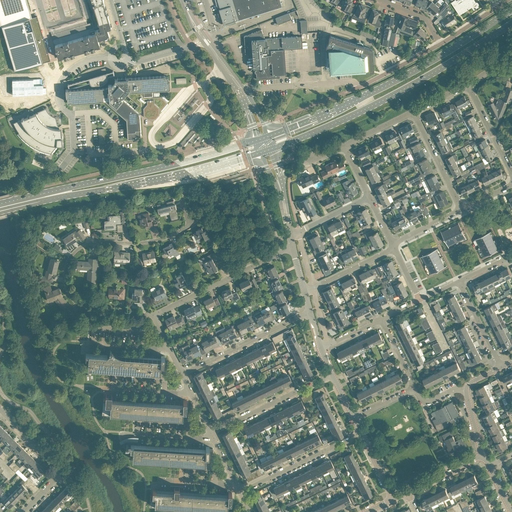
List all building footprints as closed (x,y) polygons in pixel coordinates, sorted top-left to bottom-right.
[(0,0),(0,24),(1,26),(2,26),(32,17),(26,0),(0,0)] [(91,0),(100,29),(95,30),(98,39),(103,38),(105,37),(107,36),(107,37),(108,37),(108,36),(109,36),(107,29),(111,28),(111,25),(110,25),(110,23),(110,22),(110,23),(108,15),(107,15),(107,13),(107,12),(106,8),(105,8),(105,6),(105,5),(104,2),(103,0),(91,0)] [(280,0),(217,0),(225,24),(282,6),(280,0)] [(349,15),(351,11),(354,8),(354,7),(350,5),(352,1),(350,0),(344,0),(344,1),(341,6),(345,9),(343,11),(349,15)] [(416,0),(417,1),(415,5),(424,9),(426,4),(427,1),(425,1),(425,0),(416,0)] [(453,0),(452,1),(451,2),(457,11),(461,9),(463,12),(472,6),(474,9),(475,9),(476,8),(478,6),(473,0),(453,0)] [(441,13),(444,9),(448,4),(444,1),(441,4),(437,1),(435,4),(432,2),(430,5),(429,4),(426,8),(433,14),(437,10),(441,13)] [(364,22),(366,18),(368,13),(364,11),(366,6),(361,4),(361,5),(359,4),(357,9),(355,13),(354,12),(352,17),(353,18),(351,21),(355,22),(356,19),(357,20),(364,22)] [(442,18),(450,9),(449,8),(450,6),(449,4),(439,15),(442,18)] [(371,24),(374,25),(379,27),(381,18),(377,17),(379,13),(377,12),(377,11),(373,9),(368,19),(372,21),(371,24)] [(289,13),(275,18),(278,24),(291,19),(289,13)] [(417,21),(401,15),(397,26),(398,26),(396,33),(401,34),(401,33),(413,37),(415,28),(417,21)] [(444,27),(447,25),(448,26),(451,24),(451,23),(455,20),(451,15),(443,20),(444,20),(441,22),(444,27)] [(32,17),(2,26),(15,71),(43,62),(43,60),(43,61),(44,61),(44,62),(45,62),(46,61),(46,60),(46,59),(47,61),(50,60),(37,16),(32,17)] [(388,44),(390,32),(391,29),(390,29),(391,26),(393,17),(387,16),(386,20),(385,20),(384,24),(385,26),(384,34),(383,38),(384,38),(382,45),(388,47),(388,44)] [(92,22),(79,26),(80,30),(83,29),(93,26),(92,22)] [(79,26),(65,30),(59,32),(60,36),(80,30),(79,26)] [(377,35),(374,34),(361,28),(359,34),(372,39),(374,40),(377,35)] [(419,41),(417,41),(417,40),(416,39),(418,37),(421,40),(427,34),(420,28),(415,34),(414,35),(414,36),(413,37),(413,38),(412,42),(411,47),(415,48),(416,44),(418,44),(419,41)] [(265,39),(263,34),(261,29),(244,36),(245,54),(252,53),(253,68),(256,68),(262,67),(261,65),(263,65),(263,67),(268,67),(267,50),(273,50),(272,47),(302,46),(302,36),(297,36),(281,37),(275,38),(276,38),(277,45),(272,46),(271,38),(272,38),(266,38),(266,39),(265,39)] [(98,39),(95,30),(90,31),(91,34),(88,35),(83,36),(83,37),(68,41),(63,42),(63,43),(55,45),(59,58),(64,56),(64,57),(64,56),(68,55),(70,54),(70,55),(71,55),(70,54),(74,53),(74,54),(74,53),(84,50),(84,51),(85,50),(84,50),(88,49),(91,48),(91,49),(91,48),(94,47),(94,48),(95,47),(100,46),(99,43),(102,42),(104,40),(103,38),(98,39)] [(397,46),(401,34),(396,33),(390,32),(388,44),(397,46)] [(356,43),(331,36),(331,35),(330,35),(326,49),(326,50),(326,49),(327,49),(328,62),(328,63),(327,64),(327,65),(327,66),(328,67),(331,67),(331,68),(332,69),(333,69),(333,70),(334,70),(335,71),(336,71),(337,71),(338,70),(339,70),(340,69),(341,69),(341,68),(342,67),(359,66),(359,71),(359,72),(374,71),(374,70),(372,49),(363,46),(363,45),(363,44),(362,43),(361,42),(360,42),(360,41),(359,41),(357,42),(356,43)] [(280,75),(286,74),(284,49),(303,48),(302,46),(272,47),(273,50),(267,50),(268,67),(263,67),(263,65),(261,65),(262,67),(256,68),(256,79),(280,78),(280,75)] [(81,72),(88,68),(86,63),(78,67),(81,72)] [(165,75),(126,78),(126,77),(117,78),(117,79),(115,79),(106,73),(68,84),(69,89),(65,89),(66,95),(67,95),(67,102),(71,101),(71,102),(104,100),(126,119),(128,139),(136,139),(136,137),(141,137),(140,117),(139,114),(138,114),(138,112),(142,112),(143,115),(148,119),(155,118),(159,114),(159,112),(168,102),(160,96),(154,97),(153,89),(170,88),(169,82),(168,82),(168,76),(165,76),(165,75)] [(42,79),(12,80),(13,95),(46,94),(46,88),(43,88),(43,85),(42,85),(42,79)] [(511,97),(511,88),(507,87),(503,100),(507,102),(510,103),(511,97)] [(171,101),(163,94),(161,97),(169,103),(171,101)] [(459,108),(463,106),(468,104),(464,96),(461,98),(461,99),(456,102),(459,108)] [(507,102),(503,100),(499,98),(495,107),(493,103),(489,104),(492,110),(491,110),(495,117),(497,120),(500,120),(507,102)] [(452,110),(452,109),(449,105),(445,107),(445,106),(441,108),(445,117),(453,113),(456,121),(457,120),(460,119),(457,114),(455,109),(452,110)] [(56,123),(55,118),(53,117),(52,117),(51,116),(50,115),(49,115),(48,114),(48,113),(47,113),(46,111),(46,110),(45,110),(37,113),(36,113),(24,118),(24,117),(21,118),(22,119),(13,123),(15,125),(15,127),(16,128),(17,130),(18,132),(19,133),(19,132),(23,136),(27,140),(31,143),(35,146),(40,149),(45,151),(50,152),(56,145),(63,145),(62,141),(61,140),(62,139),(63,138),(63,136),(62,135),(60,132),(58,129),(56,123)] [(440,122),(435,112),(431,114),(431,113),(426,116),(430,123),(433,121),(435,125),(440,122)] [(469,125),(476,121),(474,116),(474,115),(469,118),(468,115),(466,116),(460,119),(457,120),(459,123),(464,121),(465,123),(468,122),(469,125)] [(470,132),(471,131),(480,127),(476,121),(469,125),(467,126),(470,132)] [(402,140),(403,140),(409,136),(408,133),(413,131),(410,123),(400,128),(401,130),(400,130),(403,135),(401,137),(402,140)] [(481,134),(482,133),(483,133),(482,133),(483,133),(480,127),(471,131),(474,137),(475,140),(477,139),(482,136),(481,134)] [(446,137),(446,136),(442,128),(441,129),(435,131),(437,134),(434,135),(435,135),(437,141),(446,137)] [(398,137),(397,135),(394,131),(385,135),(389,143),(392,141),(392,140),(398,137)] [(449,142),(450,142),(447,136),(446,136),(446,137),(437,141),(440,147),(449,143),(449,142)] [(383,145),(382,143),(380,138),(380,139),(375,142),(374,141),(370,143),(374,150),(383,145)] [(481,138),(471,143),(472,146),(476,144),(479,150),(478,150),(488,145),(485,139),(482,140),(481,138)] [(411,153),(421,148),(418,143),(419,142),(408,148),(411,153)] [(451,148),(449,143),(440,147),(443,152),(443,153),(447,151),(448,153),(463,145),(462,143),(451,148)] [(480,156),(491,151),(488,145),(478,150),(480,156)] [(369,153),(366,148),(366,147),(365,147),(365,146),(361,148),(357,151),(356,150),(359,157),(364,155),(365,157),(369,155),(368,153),(369,153)] [(414,159),(420,156),(425,154),(424,154),(421,148),(411,153),(414,159)] [(486,157),(487,160),(494,157),(494,156),(491,151),(480,156),(482,159),(486,157)] [(457,157),(454,158),(453,155),(446,158),(446,159),(446,158),(449,164),(456,161),(458,160),(457,157)] [(419,170),(429,165),(426,159),(427,159),(427,158),(416,164),(419,170)] [(335,161),(325,166),(327,169),(321,172),(325,178),(331,175),(331,174),(338,171),(345,168),(343,164),(338,166),(335,161)] [(452,170),(458,167),(456,161),(449,164),(452,170)] [(376,172),(380,170),(380,169),(379,169),(376,164),(365,169),(367,169),(368,171),(367,171),(369,176),(376,172)] [(422,175),(428,172),(433,170),(432,170),(429,165),(419,170),(422,175)] [(463,175),(467,173),(472,171),(472,170),(471,168),(469,169),(464,171),(461,165),(458,167),(452,170),(455,176),(454,176),(461,173),(462,176),(463,175)] [(479,170),(485,167),(483,165),(475,169),(478,174),(481,173),(479,170)] [(494,172),(497,178),(503,175),(503,176),(500,169),(494,172)] [(492,181),(488,174),(486,170),(483,172),(485,176),(482,177),(486,184),(492,181)] [(379,179),(376,172),(369,176),(371,180),(372,179),(373,181),(372,182),(379,179)] [(488,174),(492,181),(497,178),(494,172),(488,174)] [(319,180),(318,179),(316,174),(311,177),(309,174),(308,174),(309,175),(305,177),(305,176),(299,179),(303,187),(313,182),(313,183),(319,180)] [(427,186),(437,181),(434,175),(435,175),(424,180),(427,186)] [(378,194),(384,191),(388,189),(385,183),(389,181),(392,180),(391,177),(383,181),(384,183),(374,188),(375,188),(378,194)] [(478,179),(476,181),(474,179),(472,178),(470,179),(475,189),(481,186),(481,187),(482,186),(478,179)] [(410,187),(421,182),(420,179),(409,184),(410,187)] [(470,192),(475,189),(470,179),(468,180),(470,184),(466,185),(470,192)] [(343,183),(350,196),(357,192),(355,188),(354,188),(352,184),(353,183),(351,184),(349,180),(343,183)] [(429,192),(436,189),(441,186),(440,186),(437,181),(427,186),(429,192)] [(464,195),(470,192),(466,185),(460,188),(464,195)] [(409,193),(408,190),(409,190),(407,186),(404,188),(407,194),(392,201),(394,204),(398,202),(399,201),(400,201),(410,196),(409,193)] [(380,200),(387,196),(395,192),(394,190),(389,192),(386,194),(384,191),(378,194),(380,200)] [(435,202),(445,197),(442,192),(443,191),(432,196),(435,202)] [(430,198),(432,196),(431,194),(425,197),(419,200),(421,202),(430,198)] [(336,203),(333,199),(332,196),(327,198),(326,197),(323,199),(327,207),(326,206),(331,204),(332,205),(336,203)] [(390,202),(388,198),(387,196),(380,200),(383,205),(383,206),(390,202)] [(445,197),(435,202),(438,208),(449,203),(448,202),(448,203),(445,197)] [(316,213),(314,208),(312,206),(310,207),(306,199),(299,202),(302,207),(303,206),(305,210),(304,211),(304,212),(307,210),(310,216),(316,213)] [(157,204),(158,209),(159,214),(160,214),(160,213),(169,210),(171,220),(170,221),(170,222),(180,219),(179,218),(178,219),(174,200),(173,200),(167,202),(167,206),(165,206),(165,203),(160,205),(160,204),(157,204)] [(411,212),(408,213),(404,205),(402,205),(400,201),(399,201),(401,206),(408,219),(410,218),(412,221),(412,220),(417,218),(412,207),(409,209),(411,212)] [(425,211),(423,208),(421,204),(419,205),(415,207),(415,205),(412,206),(412,207),(417,218),(423,215),(422,212),(425,211)] [(405,221),(408,219),(401,206),(400,207),(401,209),(400,210),(402,214),(396,217),(397,219),(400,226),(406,223),(407,223),(405,221)] [(360,217),(368,214),(365,208),(358,212),(358,211),(354,213),(357,218),(360,217)] [(150,218),(148,213),(140,215),(141,218),(138,218),(140,226),(145,225),(146,228),(153,226),(151,220),(153,220),(154,226),(158,225),(155,216),(150,218)] [(362,229),(365,227),(370,225),(369,222),(371,220),(368,214),(360,217),(364,224),(360,226),(362,229)] [(122,224),(121,224),(120,215),(109,216),(109,220),(104,220),(104,222),(104,224),(105,229),(117,228),(117,231),(123,231),(122,224)] [(395,229),(400,226),(397,219),(391,222),(395,229)] [(344,228),(342,225),(340,221),(334,224),(338,231),(344,228)] [(332,234),(338,231),(334,224),(328,226),(332,234)] [(462,230),(459,224),(451,228),(450,226),(449,227),(454,235),(463,230),(462,230)] [(194,235),(192,236),(194,241),(197,242),(198,243),(202,241),(200,237),(201,236),(203,240),(205,239),(207,238),(208,241),(210,240),(211,241),(214,239),(209,228),(203,230),(202,227),(196,230),(197,231),(193,233),(194,235)] [(441,233),(444,239),(444,240),(454,235),(449,227),(449,229),(441,233)] [(85,237),(83,233),(81,229),(76,232),(76,233),(73,235),(72,233),(63,238),(66,242),(65,243),(66,243),(68,246),(71,244),(71,243),(76,240),(75,239),(79,237),(80,240),(85,237)] [(372,241),(380,238),(377,231),(374,233),(373,230),(368,232),(365,234),(367,239),(370,238),(372,241)] [(466,237),(463,231),(463,230),(454,235),(458,243),(459,243),(458,241),(466,237)] [(489,232),(483,235),(482,235),(487,244),(495,240),(495,239),(493,240),(489,232)] [(321,241),(320,239),(318,235),(316,235),(315,233),(307,237),(309,242),(311,241),(313,245),(321,241)] [(445,240),(448,246),(456,242),(457,244),(458,243),(454,235),(444,240),(445,240)] [(481,236),(482,236),(476,239),(480,247),(478,248),(478,249),(487,244),(482,235),(481,236)] [(358,247),(354,239),(353,236),(350,238),(354,247),(347,250),(348,251),(352,259),(358,256),(355,251),(359,249),(358,247)] [(370,243),(371,245),(373,249),(376,248),(375,247),(383,244),(380,238),(372,241),(370,243)] [(492,253),(498,250),(494,242),(496,241),(495,240),(487,244),(491,254),(492,253)] [(315,255),(323,251),(322,248),(324,247),(321,241),(313,245),(315,249),(313,250),(315,255)] [(180,254),(177,248),(175,244),(173,245),(172,243),(169,244),(169,245),(163,248),(165,253),(168,251),(170,255),(174,253),(175,256),(176,256),(177,259),(181,257),(180,254)] [(484,257),(490,254),(491,254),(487,244),(478,249),(479,249),(480,249),(484,257)] [(367,252),(365,247),(364,245),(361,247),(361,246),(358,247),(359,249),(361,254),(367,252)] [(436,249),(430,252),(429,252),(433,262),(442,257),(441,257),(440,257),(436,249)] [(203,257),(199,259),(201,264),(205,262),(210,273),(217,269),(213,260),(222,255),(220,250),(203,258),(203,257)] [(343,250),(341,250),(339,251),(336,252),(341,261),(344,259),(345,262),(352,259),(348,251),(344,253),(343,250)] [(155,260),(155,256),(154,251),(149,252),(149,253),(143,254),(143,257),(138,258),(142,266),(145,265),(145,262),(155,260)] [(322,263),(330,259),(326,252),(325,253),(323,251),(315,255),(318,260),(320,259),(322,263)] [(129,263),(129,258),(129,253),(115,252),(114,262),(129,263)] [(428,253),(422,256),(426,264),(425,265),(425,266),(433,262),(429,252),(428,253)] [(333,265),(336,264),(332,257),(330,259),(322,263),(323,266),(321,267),(325,276),(331,273),(330,270),(334,268),(333,265)] [(439,270),(445,267),(441,259),(442,258),(442,257),(433,262),(438,271),(439,270)] [(57,260),(51,258),(48,271),(54,272),(54,273),(55,272),(56,272),(59,260),(57,260)] [(99,266),(99,264),(99,259),(92,258),(92,263),(81,262),(81,261),(77,261),(77,265),(81,265),(81,268),(88,269),(87,282),(95,282),(96,265),(99,266)] [(387,270),(394,266),(391,260),(384,264),(387,270)] [(431,274),(437,271),(438,271),(433,262),(425,266),(425,267),(427,266),(431,274)] [(271,277),(274,276),(278,274),(278,273),(278,274),(274,266),(267,269),(271,277)] [(394,266),(387,270),(388,273),(385,275),(387,279),(385,280),(381,282),(382,282),(383,285),(392,280),(392,281),(395,279),(393,275),(397,273),(394,266)] [(378,274),(375,270),(373,271),(371,269),(365,272),(369,280),(370,279),(370,281),(374,279),(376,280),(378,284),(382,282),(381,282),(380,278),(378,274)] [(505,279),(511,276),(508,269),(502,272),(505,279)] [(505,279),(502,272),(501,272),(501,271),(498,272),(499,273),(496,274),(500,282),(505,279)] [(369,280),(365,272),(359,275),(364,283),(361,284),(365,294),(368,292),(366,286),(367,284),(366,283),(370,281),(369,280)] [(191,282),(189,278),(187,274),(184,276),(182,273),(176,276),(179,281),(175,284),(177,289),(186,284),(185,282),(189,280),(191,282)] [(501,285),(500,282),(496,274),(491,277),(496,288),(501,285)] [(275,290),(278,288),(282,286),(278,279),(278,278),(276,280),(274,276),(271,277),(267,279),(269,283),(271,282),(275,290)] [(490,290),(496,288),(491,277),(485,280),(490,290)] [(257,284),(255,279),(254,278),(252,279),(253,280),(250,281),(249,278),(240,283),(241,286),(243,290),(247,288),(248,290),(250,288),(250,289),(253,288),(254,289),(259,287),(258,285),(257,284)] [(357,285),(356,282),(354,278),(348,280),(351,287),(357,285)] [(485,280),(484,280),(484,279),(481,281),(482,281),(479,283),(483,290),(484,293),(490,290),(485,280)] [(348,289),(351,287),(348,280),(341,283),(343,287),(340,289),(342,293),(346,300),(350,298),(347,294),(350,293),(348,289)] [(391,285),(392,286),(395,292),(397,291),(404,288),(401,282),(397,284),(396,282),(393,283),(392,281),(392,280),(383,285),(385,288),(387,287),(391,285)] [(475,294),(483,290),(479,283),(473,285),(475,289),(473,290),(473,289),(476,296),(475,294)] [(57,302),(62,298),(61,296),(62,295),(59,288),(52,291),(50,286),(44,288),(49,301),(55,299),(57,302)] [(167,296),(165,291),(162,287),(156,290),(155,287),(154,287),(151,288),(150,289),(155,300),(162,296),(163,298),(167,296)] [(124,299),(124,294),(125,289),(117,288),(117,289),(109,289),(109,297),(109,298),(109,297),(118,297),(118,299),(124,299)] [(143,302),(143,297),(144,292),(142,292),(142,289),(135,288),(134,293),(132,293),(132,299),(140,300),(140,302),(143,302)] [(239,298),(239,296),(236,291),(236,292),(232,294),(229,288),(222,292),(223,294),(221,295),(223,300),(231,296),(233,301),(239,298)] [(279,302),(282,301),(286,299),(282,291),(280,292),(278,288),(275,290),(271,292),(273,296),(275,295),(279,302)] [(336,297),(334,292),(331,288),(322,293),(324,298),(326,297),(328,301),(336,297)] [(388,296),(385,288),(382,289),(381,290),(383,295),(378,297),(379,300),(383,307),(389,304),(387,301),(390,299),(388,296)] [(397,291),(399,295),(399,296),(400,297),(407,294),(404,288),(397,291)] [(393,297),(399,295),(397,291),(395,292),(388,296),(390,299),(391,302),(395,300),(393,297)] [(457,301),(456,298),(455,295),(452,296),(451,292),(444,296),(447,302),(449,301),(450,304),(457,301)] [(220,304),(219,302),(217,297),(213,299),(212,296),(204,300),(207,308),(213,305),(214,306),(220,304)] [(340,306),(339,303),(336,297),(328,301),(330,305),(328,306),(330,311),(340,306)] [(64,310),(66,308),(69,306),(63,298),(62,298),(57,302),(64,310)] [(377,310),(383,307),(379,300),(373,303),(377,310)] [(277,309),(279,311),(281,315),(283,314),(283,315),(290,311),(289,311),(286,304),(286,303),(283,305),(282,301),(279,302),(275,304),(277,307),(278,309),(277,309)] [(460,306),(459,304),(457,301),(450,304),(453,310),(460,306)] [(495,311),(495,310),(498,309),(495,303),(492,305),(485,308),(488,314),(495,311)] [(365,316),(371,313),(369,310),(371,309),(369,305),(361,308),(365,316)] [(202,313),(201,310),(199,306),(194,308),(193,306),(184,310),(188,317),(196,313),(197,315),(202,313)] [(343,312),(341,309),(340,306),(330,311),(333,316),(335,315),(337,319),(344,315),(344,314),(348,313),(346,310),(343,312)] [(463,312),(463,311),(460,306),(453,310),(456,315),(463,312)] [(359,319),(365,316),(361,308),(355,311),(359,319)] [(276,318),(273,314),(272,310),(269,312),(268,310),(262,313),(266,321),(270,319),(270,321),(276,318)] [(490,320),(498,316),(495,311),(488,314),(490,320)] [(458,321),(461,320),(466,318),(463,312),(456,315),(458,321)] [(262,323),(266,321),(262,313),(255,316),(256,317),(253,318),(258,327),(263,325),(262,323)] [(170,329),(175,327),(182,324),(185,323),(182,316),(175,319),(174,315),(165,319),(170,329)] [(258,327),(253,318),(252,315),(249,317),(250,319),(244,322),(248,330),(252,328),(253,330),(258,327)] [(337,324),(341,332),(344,330),(342,327),(347,325),(346,322),(348,321),(344,315),(337,319),(339,323),(337,324)] [(493,325),(500,322),(498,316),(490,320),(493,325)] [(406,326),(409,324),(406,318),(396,323),(399,330),(406,326)] [(496,331),(503,328),(506,326),(503,320),(500,322),(493,325),(496,331)] [(244,332),(248,330),(244,322),(238,325),(239,327),(236,328),(240,336),(245,333),(244,332)] [(240,336),(236,328),(234,324),(231,326),(232,328),(226,331),(230,338),(234,336),(235,338),(240,336)] [(457,336),(468,331),(465,325),(454,331),(457,336)] [(402,335),(409,332),(406,326),(399,330),(402,335)] [(499,337),(506,333),(503,328),(496,331),(499,337)] [(295,337),(292,329),(289,330),(289,329),(286,331),(289,337),(286,338),(289,344),(296,340),(295,337)] [(227,340),(230,338),(226,331),(221,333),(220,331),(218,331),(216,332),(217,335),(218,337),(222,345),(227,342),(228,340),(227,340)] [(463,340),(471,337),(468,331),(457,336),(460,342),(463,340)] [(379,341),(382,339),(379,332),(372,335),(376,342),(377,345),(380,344),(379,341)] [(405,341),(412,338),(409,332),(402,335),(405,341)] [(501,342),(509,339),(506,333),(499,337),(501,342)] [(217,347),(222,345),(218,337),(217,335),(209,339),(212,347),(216,345),(217,347)] [(370,345),(376,342),(372,335),(367,338),(370,345)] [(466,346),(473,342),(471,337),(463,340),(466,346)] [(364,348),(370,345),(367,338),(361,341),(364,348)] [(408,347),(415,344),(412,338),(405,341),(408,347)] [(511,339),(511,338),(509,339),(501,342),(502,342),(501,343),(502,346),(503,345),(504,348),(508,347),(509,350),(509,351),(511,349),(511,339)] [(204,353),(198,341),(197,339),(192,342),(194,345),(190,347),(191,348),(195,356),(198,354),(199,356),(204,353)] [(208,349),(212,347),(209,339),(202,342),(201,340),(198,341),(204,353),(209,351),(208,349)] [(292,350),(300,346),(298,343),(298,344),(296,340),(289,344),(292,350)] [(266,344),(270,352),(276,349),(272,341),(269,343),(269,342),(266,344)] [(366,351),(364,348),(361,341),(355,344),(360,354),(366,351)] [(469,351),(476,348),(473,342),(466,346),(469,351)] [(191,348),(190,347),(188,344),(182,347),(179,348),(183,357),(186,362),(188,363),(189,361),(191,360),(192,358),(192,357),(195,356),(191,348)] [(264,354),(270,352),(266,344),(264,345),(264,346),(261,347),(264,354)] [(354,357),(360,354),(355,344),(349,347),(354,357)] [(411,353),(418,350),(415,344),(408,347),(411,353)] [(295,356),(302,352),(301,349),(300,346),(292,350),(295,356)] [(259,357),(264,354),(261,347),(258,348),(255,349),(259,357)] [(354,358),(354,357),(349,347),(343,350),(347,357),(348,359),(351,358),(352,358),(353,358),(354,358)] [(116,355),(113,352),(110,348),(109,349),(110,352),(107,354),(94,353),(94,355),(89,355),(89,353),(86,353),(86,358),(89,358),(88,367),(160,372),(161,364),(164,364),(165,355),(161,355),(161,360),(126,357),(127,356),(116,355)] [(472,357),(479,353),(476,348),(469,351),(472,357)] [(253,360),(259,357),(255,349),(252,351),(250,353),(253,360)] [(340,360),(347,357),(343,350),(337,353),(340,360)] [(414,359),(421,355),(418,350),(411,353),(414,359)] [(298,362),(306,358),(304,355),(302,352),(295,356),(298,362)] [(247,363),(253,360),(250,353),(247,354),(246,354),(244,355),(247,363)] [(472,357),(472,358),(475,363),(482,359),(479,353),(472,357)] [(242,365),(247,363),(244,355),(241,356),(241,357),(238,358),(242,365)] [(417,365),(421,363),(424,362),(421,355),(414,359),(417,365)] [(236,368),(242,365),(238,358),(235,360),(235,359),(232,360),(236,368)] [(300,368),(308,364),(306,361),(307,361),(306,358),(298,362),(300,368)] [(457,362),(456,359),(450,362),(455,372),(461,370),(459,365),(457,362)] [(231,371),(236,368),(232,360),(230,362),(227,364),(231,371)] [(449,375),(455,372),(450,362),(444,365),(446,367),(446,368),(449,375)] [(225,374),(231,371),(227,364),(224,365),(221,366),(225,374)] [(303,374),(312,370),(310,367),(308,364),(300,368),(303,374)] [(219,377),(225,374),(221,366),(218,367),(219,368),(216,369),(219,377)] [(444,378),(440,370),(439,367),(436,369),(437,372),(434,373),(438,381),(444,378)] [(348,376),(360,371),(359,368),(353,371),(347,374),(348,376)] [(444,378),(449,375),(446,368),(440,370),(444,378)] [(392,376),(396,384),(402,381),(398,373),(399,373),(397,369),(394,371),(390,373),(392,376)] [(306,380),(314,376),(312,373),(313,372),(312,370),(303,374),(306,380)] [(434,373),(433,371),(427,373),(428,374),(433,383),(438,381),(434,373)] [(204,378),(204,376),(202,372),(194,376),(196,379),(195,379),(196,382),(204,378)] [(427,386),(433,383),(428,374),(426,376),(426,377),(423,379),(427,386)] [(506,384),(511,381),(508,374),(503,376),(506,384)] [(289,384),(292,382),(289,375),(283,378),(287,386),(290,384),(289,384)] [(390,386),(386,379),(384,375),(381,377),(382,381),(380,382),(384,389),(390,386)] [(390,386),(396,384),(392,376),(386,379),(390,386)] [(200,388),(207,384),(204,378),(196,382),(198,385),(198,384),(200,388)] [(284,387),(287,386),(283,378),(277,381),(281,388),(284,387)] [(384,389),(380,382),(379,379),(373,382),(374,385),(378,392),(384,389)] [(278,389),(281,388),(277,381),(272,384),(276,391),(278,390),(278,389)] [(202,394),(210,390),(207,384),(200,388),(201,391),(202,394)] [(273,393),(276,391),(272,384),(266,386),(270,394),(273,392),(273,393)] [(487,391),(490,389),(487,384),(476,389),(478,393),(475,394),(476,397),(487,391)] [(372,395),(378,392),(374,385),(369,387),(372,395)] [(267,395),(270,394),(266,386),(260,389),(264,397),(267,395)] [(367,398),(372,395),(369,387),(363,390),(367,398)] [(206,400),(213,396),(215,395),(213,389),(210,390),(202,394),(204,397),(204,396),(206,400)] [(262,398),(264,397),(260,389),(255,392),(258,399),(261,398),(262,398)] [(360,401),(367,398),(363,390),(357,393),(360,401)] [(482,401),(490,397),(487,391),(476,397),(477,399),(480,397),(482,401)] [(255,400),(258,399),(255,392),(249,395),(253,402),(256,401),(255,400)] [(183,405),(112,400),(111,400),(112,394),(111,395),(106,395),(106,393),(106,398),(103,398),(102,412),(183,417),(183,413),(186,413),(187,400),(183,400),(183,405)] [(318,403),(326,400),(324,396),(325,396),(323,393),(321,395),(318,396),(315,397),(318,403)] [(250,404),(253,402),(249,395),(243,397),(247,405),(250,403),(250,404)] [(208,406),(216,402),(213,396),(206,400),(207,403),(208,406)] [(244,406),(247,405),(243,397),(238,400),(242,408),(244,407),(244,406)] [(482,408),(492,403),(490,397),(482,401),(483,404),(481,406),(482,408)] [(239,409),(242,408),(238,400),(232,403),(236,410),(239,409)] [(303,412),(302,409),(305,408),(301,400),(298,402),(298,401),(295,403),(300,413),(303,412)] [(321,409),(329,405),(328,403),(327,403),(326,400),(318,403),(321,409)] [(487,412),(492,410),(498,407),(495,401),(492,403),(482,408),(483,410),(485,409),(487,412)] [(211,411),(219,408),(216,402),(208,406),(209,408),(210,408),(211,411)] [(454,418),(459,415),(453,402),(431,412),(433,416),(431,417),(433,421),(435,425),(438,431),(438,430),(450,425),(451,427),(453,427),(457,424),(454,418)] [(298,415),(300,413),(295,403),(292,404),(293,405),(290,406),(293,413),(296,412),(298,415)] [(324,415),(331,411),(330,408),(329,405),(321,409),(324,415)] [(288,416),(293,413),(290,406),(287,407),(284,408),(288,416)] [(216,416),(219,415),(222,414),(219,408),(211,411),(213,415),(212,415),(214,418),(216,416)] [(282,419),(288,416),(284,408),(281,410),(278,412),(282,419)] [(327,421),(335,417),(334,414),(333,415),(331,411),(324,415),(327,421)] [(486,423),(494,419),(497,417),(494,411),(481,418),(482,420),(484,419),(486,423)] [(276,422),(282,419),(278,412),(276,413),(275,412),(273,414),(276,422)] [(271,424),(276,422),(273,414),(270,415),(270,416),(267,417),(271,424)] [(265,427),(271,424),(267,417),(264,419),(264,418),(261,419),(265,427)] [(330,427),(337,423),(336,420),(335,417),(327,421),(324,422),(327,428),(330,427)] [(259,430),(265,427),(261,419),(259,421),(256,423),(259,430)] [(498,421),(496,422),(494,419),(486,423),(488,426),(485,427),(486,430),(497,424),(499,423),(500,423),(498,421)] [(254,433),(259,430),(256,423),(253,424),(250,425),(254,433)] [(330,434),(333,433),(341,429),(339,426),(339,427),(337,423),(330,427),(331,430),(329,431),(330,434)] [(492,434),(502,429),(499,423),(497,424),(486,430),(487,432),(490,430),(492,434)] [(248,436),(254,433),(250,425),(247,426),(247,427),(244,428),(248,436)] [(505,434),(503,431),(502,428),(502,429),(492,434),(489,435),(490,437),(493,436),(494,439),(505,434)] [(0,436),(3,440),(9,434),(4,429),(0,433),(0,436)] [(336,439),(343,435),(342,432),(341,429),(333,433),(336,439)] [(449,447),(448,447),(450,452),(454,450),(455,451),(466,446),(465,443),(464,443),(462,438),(455,441),(450,430),(439,436),(441,441),(445,439),(449,447)] [(233,437),(233,435),(230,431),(223,435),(224,438),(225,441),(233,437)] [(318,443),(321,442),(318,434),(316,431),(310,434),(312,437),(316,445),(319,444),(318,443)] [(7,444),(13,438),(9,434),(3,440),(7,444)] [(495,446),(508,440),(505,434),(494,439),(496,443),(493,444),(495,446)] [(229,447),(239,442),(236,436),(233,437),(225,441),(227,444),(227,443),(229,447)] [(313,446),(316,445),(312,437),(306,440),(310,447),(313,446)] [(12,449),(18,443),(13,438),(7,444),(12,449)] [(138,441),(138,440),(136,440),(135,440),(133,440),(131,440),(129,440),(128,440),(127,440),(126,441),(124,441),(122,442),(121,442),(120,443),(121,444),(122,443),(123,443),(124,442),(126,442),(127,442),(128,441),(128,444),(125,444),(125,446),(130,447),(130,450),(133,450),(133,459),(205,463),(211,463),(211,464),(212,464),(213,448),(212,448),(209,448),(209,446),(206,446),(206,451),(138,447),(138,445),(134,445),(134,444),(134,440),(136,440),(138,441)] [(301,443),(300,440),(297,442),(298,444),(295,446),(299,453),(302,451),(302,452),(304,451),(301,443)] [(307,449),(310,447),(306,440),(301,443),(304,451),(307,449)] [(509,442),(508,440),(495,446),(496,449),(498,447),(500,451),(510,446),(508,443),(509,442)] [(231,453),(239,449),(242,447),(239,442),(229,447),(230,450),(231,453)] [(299,453),(295,446),(293,442),(288,445),(293,456),(296,455),(296,454),(299,453)] [(16,453),(22,447),(18,443),(12,449),(16,453)] [(291,457),(293,456),(288,445),(285,446),(287,450),(284,451),(287,458),(290,457),(291,457)] [(21,458),(27,452),(22,447),(16,453),(21,458)] [(234,458),(242,455),(239,449),(231,453),(232,455),(233,455),(234,458)] [(284,460),(287,458),(284,451),(278,454),(282,462),(285,460),(284,460)] [(26,462),(32,456),(27,452),(21,458),(26,462)] [(347,462),(355,459),(353,455),(354,455),(352,452),(349,454),(347,455),(344,456),(347,462)] [(276,464),(272,457),(271,454),(266,457),(267,459),(267,460),(271,467),(273,466),(273,465),(276,464)] [(279,463),(282,462),(278,454),(272,457),(276,464),(279,463)] [(237,465),(245,461),(242,455),(234,458),(236,462),(237,465)] [(30,467),(36,461),(32,456),(26,462),(30,467)] [(350,468),(358,464),(357,461),(356,462),(355,459),(347,462),(350,468)] [(268,469),(271,467),(267,460),(261,462),(265,470),(268,468),(268,469)] [(324,462),(328,470),(334,467),(330,460),(327,461),(324,462)] [(34,471),(40,465),(36,461),(30,467),(34,471)] [(240,470),(248,466),(245,461),(237,465),(238,467),(239,467),(240,470)] [(322,473),(328,470),(324,462),(321,463),(322,464),(319,465),(322,473)] [(353,474),(360,470),(359,467),(358,464),(350,468),(353,474)] [(18,469),(20,467),(18,465),(13,470),(20,477),(23,474),(18,469)] [(40,465),(34,471),(39,476),(45,470),(40,465)] [(317,475),(322,473),(319,465),(316,467),(316,466),(313,467),(317,475)] [(248,474),(251,473),(248,466),(240,470),(242,473),(241,474),(243,477),(245,475),(248,481),(251,480),(248,474)] [(311,478),(317,475),(313,467),(310,469),(308,471),(311,478)] [(353,481),(356,480),(364,476),(363,473),(362,474),(360,470),(353,474),(350,475),(353,481)] [(306,481),(311,478),(308,471),(305,472),(304,472),(302,473),(306,481)] [(300,484),(306,481),(302,473),(299,474),(299,475),(296,476),(300,484)] [(28,479),(23,474),(20,477),(23,479),(22,480),(29,487),(31,484),(26,480),(28,479)] [(472,485),(474,484),(478,482),(475,475),(468,478),(472,485)] [(302,487),(300,484),(296,476),(293,478),(293,477),(290,479),(294,486),(296,490),(302,487)] [(359,486),(366,482),(365,479),(364,476),(356,480),(359,486)] [(474,488),(472,485),(468,478),(463,481),(466,488),(468,491),(474,488)] [(289,489),(294,486),(290,479),(288,480),(288,481),(285,482),(289,489)] [(27,488),(29,487),(22,480),(20,482),(22,484),(17,488),(23,494),(28,489),(27,488)] [(460,491),(466,488),(463,481),(457,484),(460,491)] [(283,492),(289,489),(285,482),(282,483),(279,484),(283,492)] [(362,492),(370,488),(368,485),(366,482),(359,486),(362,492)] [(283,492),(279,484),(276,486),(277,486),(274,488),(279,498),(285,495),(283,492)] [(454,494),(460,491),(457,484),(451,487),(454,494)] [(75,494),(73,492),(67,486),(62,491),(68,497),(70,499),(75,494)] [(228,497),(179,493),(179,487),(174,487),(174,493),(156,492),(156,490),(153,490),(153,495),(156,495),(155,504),(175,505),(228,509),(228,505),(231,505),(232,492),(228,492),(228,497)] [(19,499),(23,494),(17,488),(13,493),(19,499)] [(362,492),(362,493),(365,498),(372,494),(370,491),(371,491),(370,488),(362,492)] [(440,492),(443,499),(449,496),(446,489),(440,492)] [(263,496),(262,495),(260,490),(252,494),(254,497),(253,497),(254,500),(263,496)] [(64,501),(68,497),(62,491),(58,495),(64,501)] [(437,502),(443,499),(440,492),(434,495),(437,502)] [(14,503),(19,499),(13,493),(8,497),(14,503)] [(59,506),(64,501),(58,495),(53,500),(59,506)] [(351,502),(349,498),(348,495),(342,498),(346,506),(348,504),(351,502)] [(431,505),(437,502),(434,495),(428,498),(431,505)] [(258,506),(266,502),(263,496),(254,500),(256,503),(258,506)] [(477,507),(488,502),(485,496),(474,501),(477,507)] [(10,508),(14,503),(8,497),(4,502),(3,503),(7,507),(8,506),(10,508)] [(343,507),(346,506),(342,498),(336,501),(340,508),(343,506),(343,507)] [(422,502),(420,503),(422,507),(424,506),(425,508),(429,506),(431,510),(433,509),(432,505),(431,505),(428,498),(422,501),(422,502)] [(55,510),(59,506),(53,500),(49,504),(55,510)] [(337,509),(340,508),(336,501),(331,503),(334,511),(337,510),(337,509)] [(260,511),(269,508),(266,502),(258,506),(259,509),(260,511)] [(479,511),(482,511),(483,511),(491,508),(488,502),(477,507),(479,511)] [(331,511),(332,511),(334,511),(331,503),(325,506),(327,511),(331,511)]
